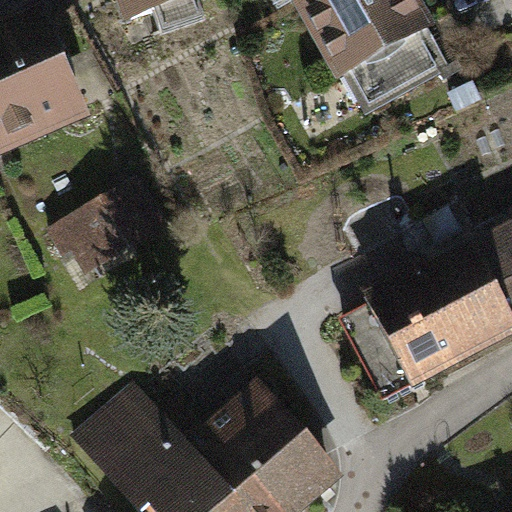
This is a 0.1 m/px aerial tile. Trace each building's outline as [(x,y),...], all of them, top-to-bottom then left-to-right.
[(412,0),(122,0),(141,48),(232,12),(227,0),(290,0),(342,92),(435,42),(412,0)] [(36,29),(0,45),(0,161),(81,122),(36,29)] [(139,191),(49,231),(73,282),(162,242),(139,191)] [(511,209),(363,294),(415,385),(511,329),(511,209)] [(300,511),(329,485),(261,402),(208,440),(178,410),(162,424),(136,393),(82,439),(149,511),(300,511)]
